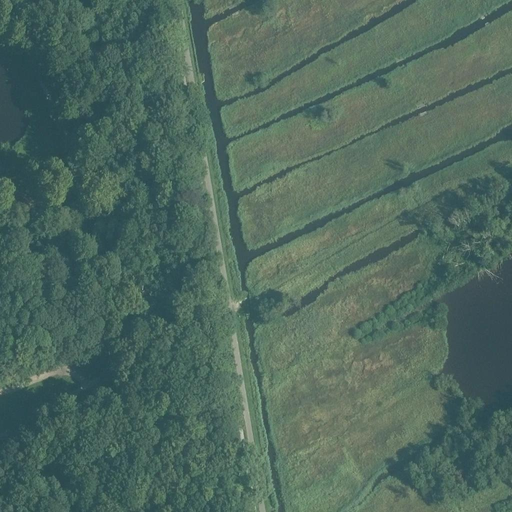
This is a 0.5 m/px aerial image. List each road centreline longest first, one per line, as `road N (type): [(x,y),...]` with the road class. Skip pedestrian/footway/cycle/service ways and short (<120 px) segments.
road 1 (unknown): [(173,511),(88,385),(60,367),(0,394)]
road 2 (unknown): [(0,187),(69,284),(60,367)]
